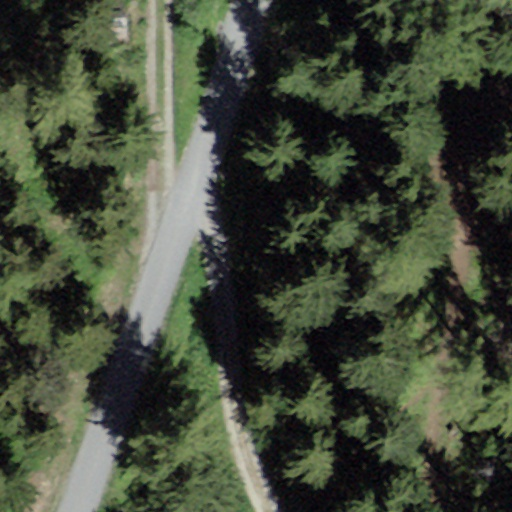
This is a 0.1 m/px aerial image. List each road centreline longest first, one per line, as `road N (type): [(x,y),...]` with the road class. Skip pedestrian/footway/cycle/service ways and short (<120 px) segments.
road 1 (residential): [(81,511),(241,76),(248,0)]
road 2 (track): [(159,0),(162,152),(192,209),(237,436),(269,511)]
